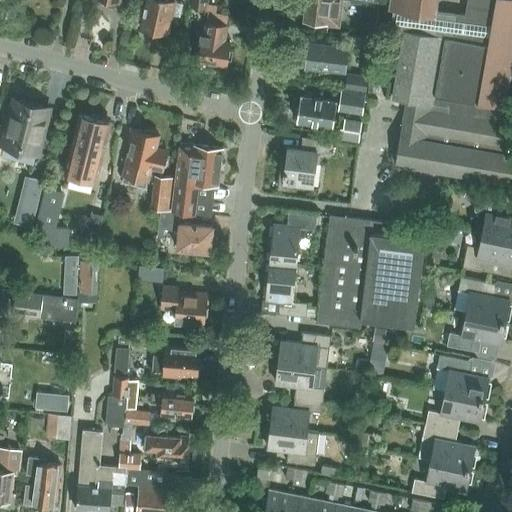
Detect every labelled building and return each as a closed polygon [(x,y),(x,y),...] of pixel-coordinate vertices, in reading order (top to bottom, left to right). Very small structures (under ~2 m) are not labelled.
[(174,0),(145,0),(139,27),(152,30),(155,33),(159,34),(162,32),(167,33),(171,14),(180,16),(183,3),(174,0)] [(191,0),(190,6),(206,9),(207,3),(207,0),(191,0)] [(306,0),(304,21),(339,26),(342,1),(342,0),(306,0)] [(395,163),(511,183),(511,124),(501,123),(511,59),(511,0),(467,0),(465,16),(435,10),(436,0),(390,0),(389,9),(394,10),(391,29),(403,31),(392,98),(406,101),(395,163)] [(207,3),(206,9),(208,9),(206,22),(205,22),(203,34),(201,34),(197,60),(227,65),(231,43),(226,42),(228,26),(230,14),(217,12),(218,5),(207,3)] [(373,28),(366,27),(365,36),(372,37),(373,28)] [(360,39),(358,55),(367,57),(370,56),(372,40),(360,39)] [(305,67),(346,72),(349,47),(308,42),(307,52),(304,54),(303,60),(306,63),(305,67)] [(352,90),(366,92),(367,78),(347,75),(345,88),(352,90)] [(366,92),(352,90),(340,88),(337,109),(363,113),(366,92)] [(297,121),(333,127),(337,100),(301,95),(299,106),(296,108),(295,116),(297,119),(297,121)] [(49,107),(14,99),(2,145),(19,149),(16,158),(32,162),(35,153),(37,154),(49,107)] [(66,173),(96,182),(110,122),(99,119),(99,115),(91,113),(89,117),(80,115),(66,173)] [(362,120),(344,118),(342,128),(338,128),(337,139),(358,142),(362,120)] [(150,167),(164,171),(169,151),(155,148),(159,135),(156,134),(155,131),(147,129),(145,131),(131,128),(128,143),(130,143),(125,162),(127,162),(124,173),(122,181),(145,187),(147,179),(150,167)] [(329,153),(331,140),(302,136),(301,149),(287,147),(285,169),(283,169),(283,171),(280,171),(278,188),(295,190),(296,186),(313,188),(317,152),(329,153)] [(180,143),(176,176),(172,209),(172,211),(180,211),(185,212),(195,213),(199,182),(215,184),(218,185),(223,148),(180,143)] [(150,206),(160,208),(172,209),(176,176),(154,173),(150,206)] [(54,243),(55,244),(68,245),(69,227),(59,226),(61,219),(58,218),(65,193),(45,188),(34,231),(54,243)] [(485,213),(481,234),(511,240),(511,217),(502,215),(506,194),(478,188),(474,211),(485,213)] [(27,191),(23,208),(37,212),(41,194),(27,191)] [(172,209),(160,208),(156,236),(162,237),(163,228),(168,228),(169,228),(178,229),(176,248),(210,251),(213,225),(184,222),(185,212),(180,211),(172,211),(172,209)] [(81,240),(97,244),(102,215),(90,212),(88,226),(83,225),(81,240)] [(274,223),(270,261),(296,264),(300,227),(315,229),(317,215),(288,212),(287,225),(274,223)] [(317,321),(361,327),(362,320),(414,326),(425,239),(387,235),(389,221),(330,214),(317,321)] [(511,240),(481,234),(479,247),(467,244),(462,266),(490,272),(493,260),(511,263),(511,240)] [(432,248),(430,261),(438,263),(441,249),(432,248)] [(80,261),(78,292),(78,299),(78,302),(87,302),(97,302),(98,262),(80,261)] [(296,264),(270,261),(266,299),(279,300),(278,313),(306,316),(308,302),(292,301),(296,264)] [(144,279),(163,281),(165,268),(146,266),(144,279)] [(470,292),(465,313),(505,321),(510,299),(486,294),(489,282),(461,276),(458,289),(470,292)] [(0,287),(9,288),(11,278),(0,277),(0,287)] [(176,310),(175,321),(204,323),(206,293),(179,290),(179,283),(163,282),(161,309),(176,310)] [(78,283),(65,283),(64,295),(77,295),(78,283)] [(78,302),(78,299),(0,289),(0,312),(76,322),(78,302)] [(435,290),(426,289),(423,304),(432,306),(435,290)] [(505,321),(465,313),(461,334),(449,332),(446,345),(475,351),(477,339),(501,343),(505,321)] [(146,320),(135,320),(134,330),(145,330),(146,320)] [(374,326),(372,341),(373,341),(382,343),(385,328),(374,326)] [(65,348),(73,349),(75,329),(67,328),(65,348)] [(281,340),(278,361),(327,368),(331,335),(303,332),(301,343),(281,340)] [(135,346),(153,348),(154,335),(135,334),(135,346)] [(367,374),(382,376),(387,344),(382,343),(373,341),(367,374)] [(163,374),(197,377),(197,372),(200,370),(200,363),(198,361),(199,347),(166,345),(165,352),(154,351),(152,373),(163,374)] [(433,388),(444,391),(484,399),(489,376),(465,372),(468,360),(440,354),(433,388)] [(355,363),(355,369),(366,370),(367,360),(361,359),(355,363)] [(296,385),(294,396),(323,400),(327,368),(278,361),(275,383),(296,385)] [(114,377),(112,396),(127,397),(126,407),(133,408),(136,378),(130,378),(114,377)] [(162,405),(161,414),(191,418),(194,393),(163,390),(163,393),(152,392),(151,404),(162,405)] [(37,391),(36,407),(67,410),(69,394),(37,391)] [(354,404),(363,405),(364,392),(356,391),(354,404)] [(428,409),(426,423),(454,428),(456,416),(480,421),(484,399),(444,391),(440,412),(428,409)] [(108,395),(106,426),(123,428),(124,423),(126,409),(126,407),(127,397),(112,396),(108,395)] [(273,405),(270,426),(307,431),(309,411),(328,413),(329,402),(323,401),(323,400),(294,396),(293,407),(273,405)] [(126,409),(124,423),(131,424),(149,426),(150,421),(151,411),(126,409)] [(50,435),(70,436),(71,417),(51,416),(50,435)] [(121,432),(120,467),(126,467),(140,468),(141,454),(130,454),(131,424),(124,423),(123,428),(123,432),(121,432)] [(418,457),(430,459),(470,467),(475,445),(451,440),(454,428),(426,423),(423,436),(422,436),(418,457)] [(307,431),(270,426),(267,448),(288,450),(286,461),(315,465),(319,432),(307,431)] [(78,484),(76,509),(109,511),(111,503),(123,504),(125,486),(125,480),(126,467),(120,467),(100,465),(103,431),(83,430),(78,484)] [(359,443),(368,445),(371,432),(363,430),(359,443)] [(157,449),(156,459),(187,461),(189,436),(158,434),(146,434),(144,448),(157,449)] [(0,499),(9,501),(12,474),(19,475),(22,450),(0,447),(0,499)] [(33,484),(25,483),(23,502),(52,506),(53,502),(58,503),(62,463),(45,461),(46,457),(28,455),(26,472),(34,473),(33,484)] [(470,467),(430,459),(426,480),(414,478),(412,491),(440,497),(442,485),(466,490),(470,467)] [(319,473),(333,475),(335,466),(321,463),(319,473)] [(284,477),(292,479),(295,467),(287,465),(284,477)] [(126,467),(125,480),(139,481),(139,487),(137,511),(175,511),(176,510),(177,499),(178,490),(175,490),(176,471),(140,468),(126,467)] [(295,467),(292,479),(300,480),(303,468),(295,467)] [(258,468),(257,477),(266,479),(268,469),(258,468)] [(365,479),(365,471),(355,470),(354,479),(365,479)] [(325,492),(333,494),(335,482),(327,480),(325,492)] [(335,482),(333,494),(341,495),(344,483),(335,482)] [(367,500),(374,502),(377,490),(369,488),(367,500)] [(263,511),(286,511),(290,493),(268,489),(263,511)] [(377,490),(374,502),(383,504),(386,492),(377,490)] [(286,511),(308,511),(311,498),(290,493),(286,511)] [(330,511),(332,502),(311,498),(308,511),(330,511)] [(409,510),(417,511),(419,499),(412,498),(409,510)] [(419,499),(417,511),(422,511),(426,511),(428,501),(419,499)] [(352,511),(353,506),(332,502),(330,511),(352,511)]
